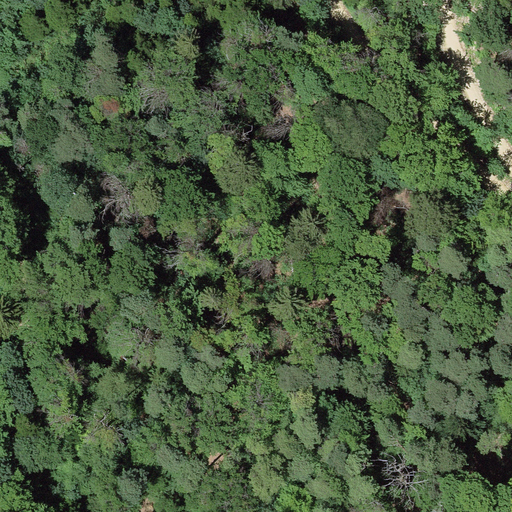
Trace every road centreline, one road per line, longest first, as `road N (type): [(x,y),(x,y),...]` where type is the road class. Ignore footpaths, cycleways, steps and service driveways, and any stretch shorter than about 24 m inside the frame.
road 1 (track): [(0,232),(57,475),(53,511)]
road 2 (track): [(511,206),(461,163),(334,0)]
road 3 (track): [(442,0),(461,73),(511,181)]
